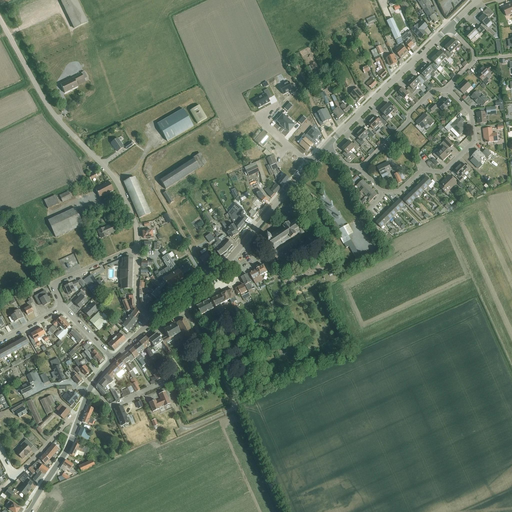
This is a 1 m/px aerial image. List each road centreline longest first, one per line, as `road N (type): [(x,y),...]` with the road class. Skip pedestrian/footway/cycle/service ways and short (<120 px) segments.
road 1 (unclassified): [(136,248),(135,224),(113,177),(46,107),(0,19)]
road 2 (unclassified): [(282,511),(184,308)]
road 3 (residential): [(383,193),(400,190),(420,169),(445,171),(473,143),(470,112),(446,89)]
road 4 (tertiary): [(325,147),(448,27)]
road 5 (residential): [(359,167),(408,122),(408,112),(446,89)]
